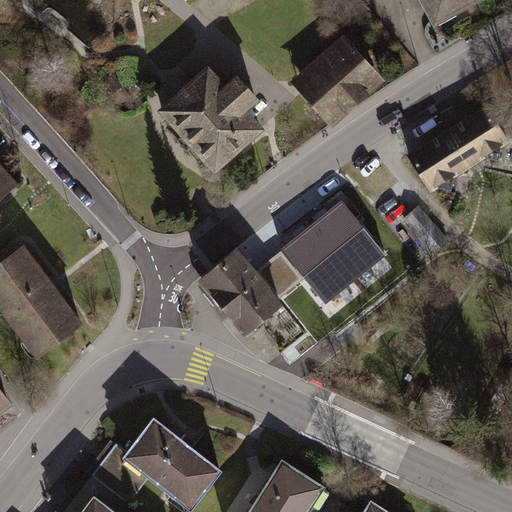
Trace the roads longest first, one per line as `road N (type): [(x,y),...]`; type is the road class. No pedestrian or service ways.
road 1 (tertiary): [(167,284),(387,114),(511,44)]
road 2 (residential): [(158,364),(235,381),(511,510)]
road 3 (residential): [(0,86),(167,284)]
road 4 (tertiary): [(0,507),(91,391),(158,364)]
